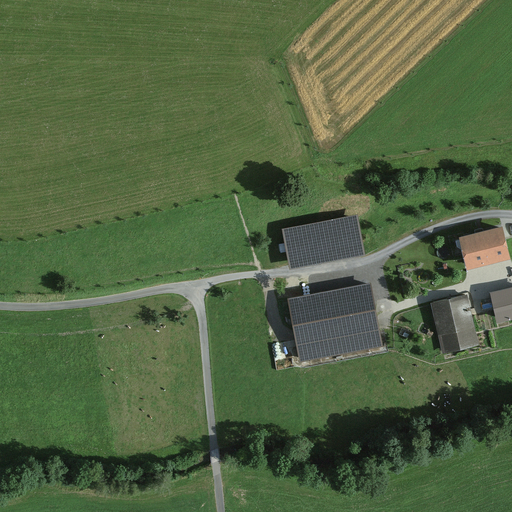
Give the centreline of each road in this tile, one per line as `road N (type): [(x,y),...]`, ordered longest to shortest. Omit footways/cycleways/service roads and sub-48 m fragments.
road 1 (residential): [(0,307),(91,305),(177,289),(196,298),(221,511)]
road 2 (track): [(196,298),(217,282),(359,264),(455,220),(511,214)]
